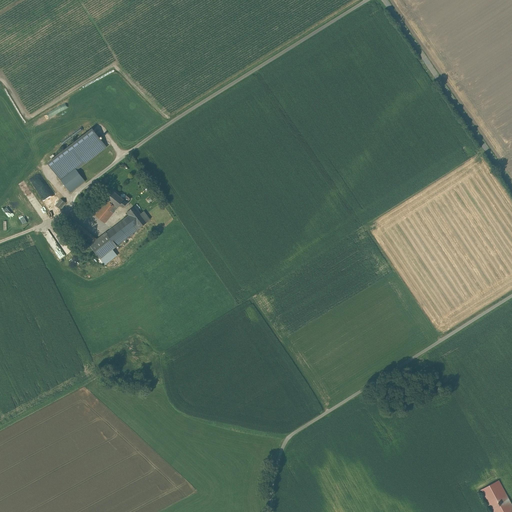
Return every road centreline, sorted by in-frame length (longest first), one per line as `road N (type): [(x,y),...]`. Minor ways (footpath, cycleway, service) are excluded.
road 1 (unclassified): [(511,295),(288,437),(270,511)]
road 2 (unclassified): [(511,187),(384,0)]
